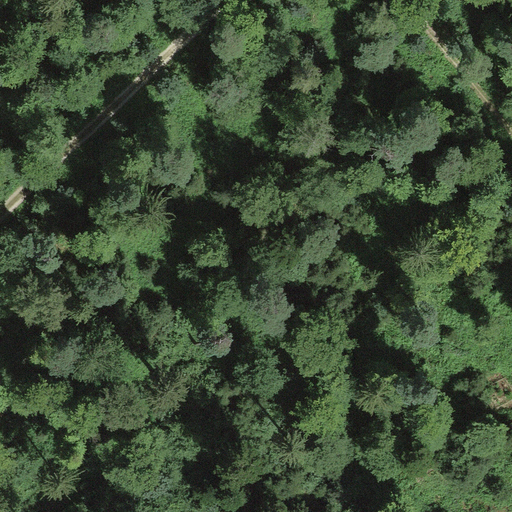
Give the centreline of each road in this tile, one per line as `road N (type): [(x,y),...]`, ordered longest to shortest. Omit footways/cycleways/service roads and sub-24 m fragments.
road 1 (track): [(0,221),(229,0)]
road 2 (track): [(511,131),(396,0)]
